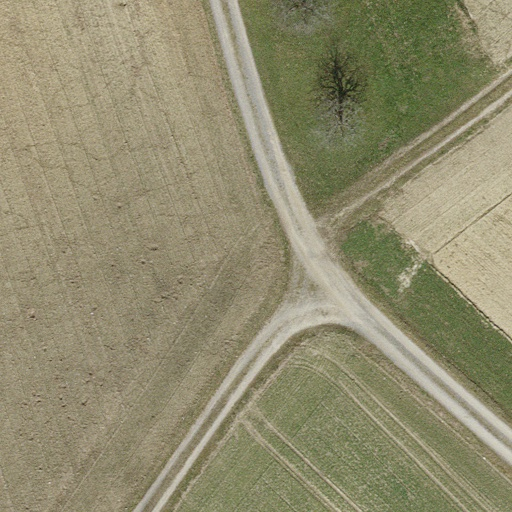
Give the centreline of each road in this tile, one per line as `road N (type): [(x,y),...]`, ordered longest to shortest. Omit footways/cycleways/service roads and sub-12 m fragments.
road 1 (track): [(511,71),(315,296),(167,511)]
road 2 (track): [(241,0),(315,296),(511,453)]
